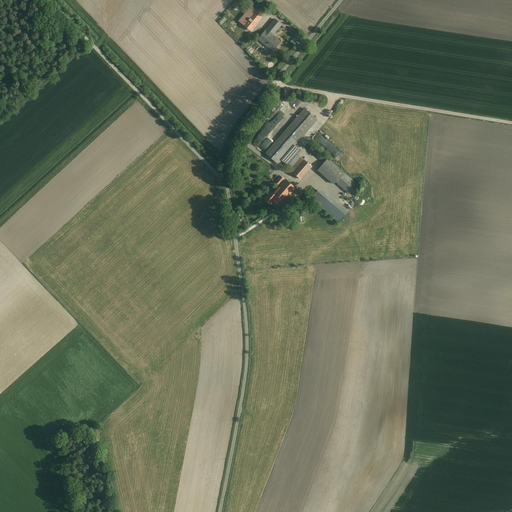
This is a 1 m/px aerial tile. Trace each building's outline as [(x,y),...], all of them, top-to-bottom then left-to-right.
[(264,15),(251,5),(240,19),(253,29),(264,15)] [(266,31),(272,36),(281,25),(275,20),(266,31)] [(279,42),(272,36),(266,31),(260,38),(268,44),(267,46),(272,50),(279,42)] [(300,141),(286,129),(267,151),(280,163),(283,160),(288,165),(302,149),(296,144),(300,141)] [(256,136),(250,142),(256,148),(258,146),(265,151),(272,143),(266,137),(260,144),(257,141),(259,139),(256,136)] [(303,179),(314,166),(302,156),(290,169),(303,179)] [(345,171),(330,157),(319,170),(335,183),(337,181),(345,171)] [(359,183),(345,171),(337,181),(351,193),(359,183)] [(280,207),(296,189),(286,180),(271,198),(280,207)] [(327,202),(332,197),(318,184),(313,190),(327,202)]
